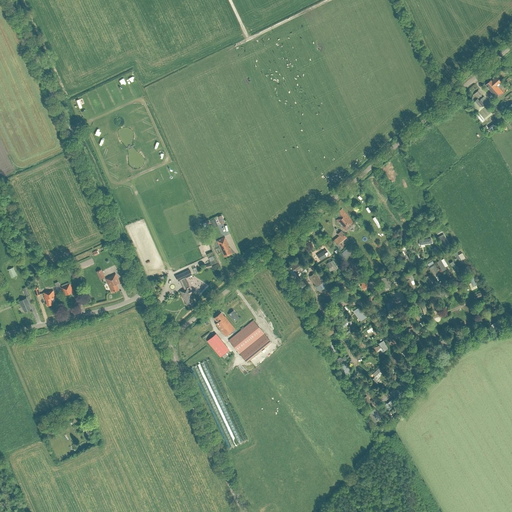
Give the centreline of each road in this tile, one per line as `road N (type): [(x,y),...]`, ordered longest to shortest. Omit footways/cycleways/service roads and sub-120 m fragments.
road 1 (unclassified): [(165,339),(511,44)]
road 2 (unclassified): [(143,294),(8,0)]
road 3 (unclassified): [(243,511),(165,339)]
road 4 (unclassified): [(143,294),(0,334)]
